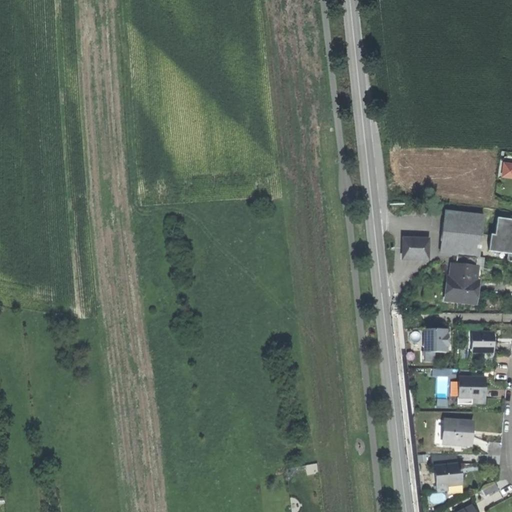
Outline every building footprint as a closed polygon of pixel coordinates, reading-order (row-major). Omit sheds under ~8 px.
[(511,162),(504,161),(502,176),(511,177),(511,162)] [(457,255),(477,257),(483,217),(444,212),(439,252),(457,255)] [(511,219),(497,218),(495,235),(491,235),(489,244),(488,251),(505,254),(508,254),(507,261),(511,261),(511,219)] [(430,238),(403,237),(402,260),(429,261),(430,238)] [(474,281),(477,257),(457,255),(455,266),(454,278),(449,278),(448,278),(445,300),(474,303),(475,290),(477,281),(474,281)] [(432,351),(445,351),(445,345),(448,345),(448,340),(448,335),(445,335),(446,329),(425,329),(424,347),(432,347),(432,351)] [(472,331),(471,351),(493,351),(493,341),(492,341),(492,337),(492,331),(472,331)] [(453,374),(452,367),(435,369),(436,377),(453,374)] [(484,377),(458,377),(458,397),(457,397),(457,404),(472,404),(484,404),(484,390),(484,377)] [(434,443),(470,445),(471,434),(467,434),(468,420),(435,419),(434,443)] [(431,467),(433,466),(456,464),(455,454),(429,454),(431,467)] [(456,464),(433,466),(436,491),(448,489),(447,484),(461,483),(461,477),(460,472),(457,472),(456,464)]
